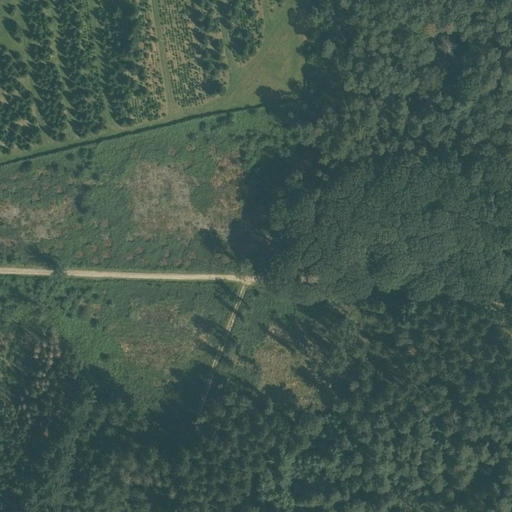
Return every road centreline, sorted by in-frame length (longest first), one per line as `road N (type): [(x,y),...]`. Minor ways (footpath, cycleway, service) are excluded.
road 1 (unknown): [(242,290),(511,298)]
road 2 (track): [(511,286),(244,278)]
road 3 (track): [(244,278),(164,511)]
road 4 (track): [(244,278),(0,271)]
